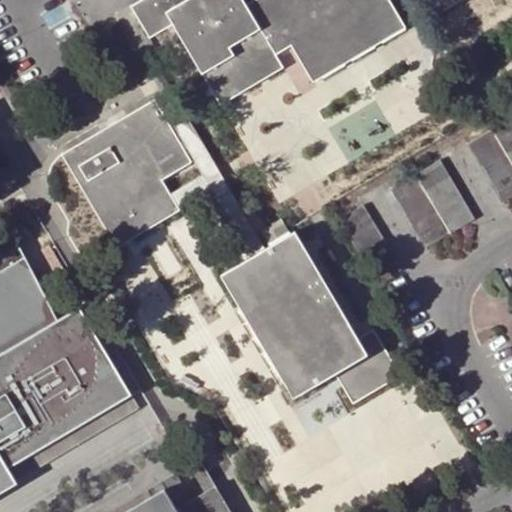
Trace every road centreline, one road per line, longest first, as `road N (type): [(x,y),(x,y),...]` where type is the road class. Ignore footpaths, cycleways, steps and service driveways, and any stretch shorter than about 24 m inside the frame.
road 1 (residential): [(511,240),(468,265),(453,299),(464,349),(511,426)]
road 2 (unclassified): [(76,104),(15,0)]
